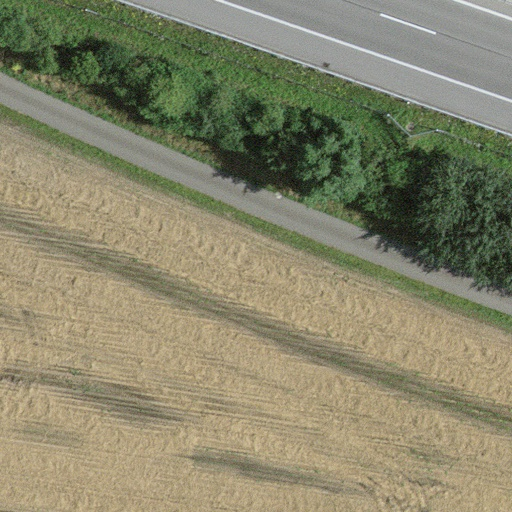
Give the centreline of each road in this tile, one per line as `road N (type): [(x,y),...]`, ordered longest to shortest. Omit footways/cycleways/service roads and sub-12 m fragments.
road 1 (unclassified): [(0,91),(511,314)]
road 2 (motorway): [(305,0),(511,70)]
